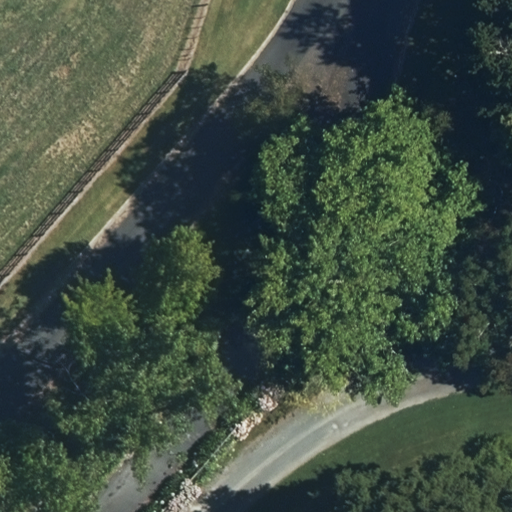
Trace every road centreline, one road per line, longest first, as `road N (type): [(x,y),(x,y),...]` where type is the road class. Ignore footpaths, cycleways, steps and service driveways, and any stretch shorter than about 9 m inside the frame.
road 1 (unclassified): [(356,0),(355,105),(291,271),(196,416),(111,511)]
road 2 (unclassified): [(0,402),(292,71),(336,0)]
